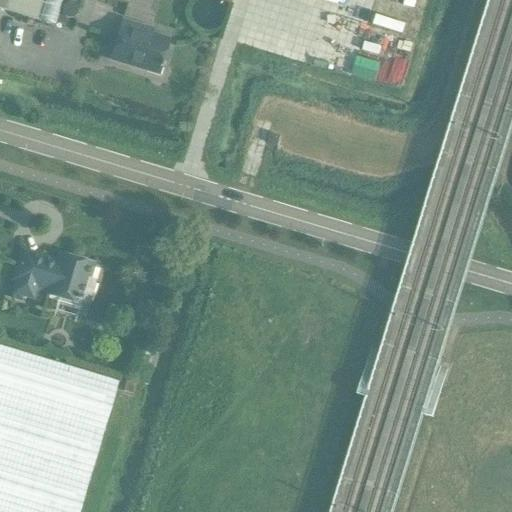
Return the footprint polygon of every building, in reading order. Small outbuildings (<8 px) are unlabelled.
[(40,0),(0,0),(0,10),(34,21),(40,0)] [(155,75),(165,41),(148,36),(150,30),(120,21),(109,58),(139,67),(138,70),(155,75)] [(275,147),(277,138),(269,136),(266,145),(275,147)] [(87,303),(93,282),(88,280),(92,265),(58,254),(56,262),(21,252),(13,280),(16,281),(13,293),(32,299),(36,287),(47,291),(46,294),(80,305),(81,301),(87,303)] [(0,511),(78,511),(118,382),(0,346),(0,511)]
